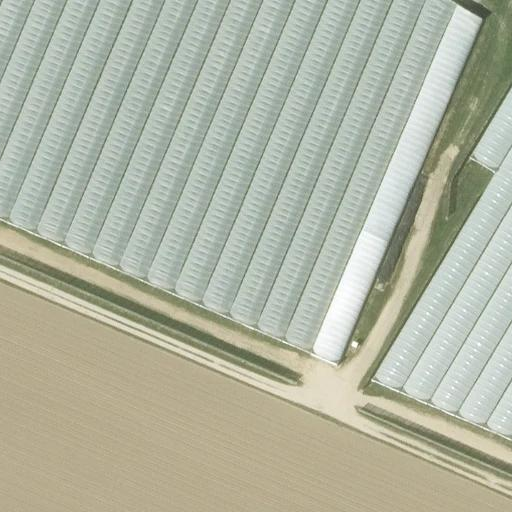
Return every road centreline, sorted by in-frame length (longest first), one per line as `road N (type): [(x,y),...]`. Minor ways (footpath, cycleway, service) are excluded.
road 1 (track): [(511,500),(336,413),(0,272)]
road 2 (track): [(511,28),(433,216),(336,413)]
